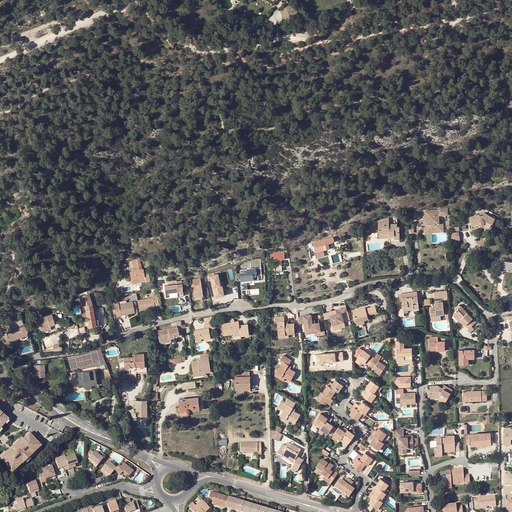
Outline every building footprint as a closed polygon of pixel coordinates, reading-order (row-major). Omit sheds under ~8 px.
[(288,13),(282,16),(285,22),(289,20),(300,16),(294,3),(289,4),(285,6),(288,13)] [(279,9),(282,16),(288,13),(285,6),(279,9)] [(426,219),(424,219),(424,232),(443,232),(443,220),(440,220),(439,216),(439,210),(426,210),(426,215),(426,219)] [(414,214),(415,219),(415,220),(416,221),(424,215),(422,214),(418,212),(414,214)] [(469,217),(471,225),(478,223),(478,224),(479,225),(480,226),(481,226),(482,226),(483,225),(484,225),(484,224),(489,227),(491,224),(492,224),(495,219),(484,213),(469,217)] [(398,217),(379,221),(380,233),(390,233),(390,237),(391,242),(400,241),(400,226),(398,227),(397,224),(398,224),(398,217)] [(458,232),(451,233),(452,241),(459,240),(458,232)] [(316,253),(321,251),(325,250),(329,249),(328,244),(333,243),(333,242),(334,241),(334,240),(335,240),(334,238),(313,243),(316,253)] [(126,257),(121,258),(119,268),(124,270),(125,264),(124,263),(126,261),(131,260),(130,258),(126,259),(126,257)] [(133,271),(129,272),(131,280),(131,283),(132,284),(145,281),(145,282),(150,281),(148,272),(143,273),(143,269),(141,269),(139,259),(131,261),(133,271)] [(240,273),(241,280),(253,279),(254,281),(258,280),(258,278),(262,278),(260,259),(250,260),(250,268),(240,269),(240,271),(240,273)] [(508,270),(509,269),(511,268),(511,261),(501,261),(501,270),(508,270)] [(215,297),(228,294),(226,283),(221,284),(218,272),(210,274),(215,297)] [(206,281),(205,277),(192,279),(193,287),(194,290),(193,290),(194,298),(203,296),(201,289),(199,289),(199,286),(201,286),(206,284),(206,281)] [(164,285),(165,289),(182,287),(181,281),(176,281),(167,282),(167,285),(164,285)] [(182,287),(165,289),(166,297),(183,295),(182,287)] [(90,293),(81,296),(84,306),(85,306),(89,326),(100,325),(98,309),(95,310),(94,303),(93,303),(90,293)] [(135,301),(138,311),(146,309),(145,309),(153,307),(153,306),(159,305),(157,294),(150,295),(150,294),(145,295),(146,299),(135,301)] [(417,296),(402,298),(402,303),(397,304),(398,316),(404,316),(403,311),(402,307),(407,306),(408,308),(413,308),(413,310),(419,309),(417,296)] [(435,310),(430,311),(431,321),(437,320),(436,315),(440,315),(444,314),(442,302),(434,303),(435,308),(435,310)] [(121,319),(121,317),(134,313),(134,312),(136,311),(134,303),(132,304),(131,303),(117,307),(117,304),(112,305),(117,321),(121,319)] [(352,311),(356,323),(364,320),(369,319),(367,316),(375,314),(377,313),(375,306),(365,309),(365,307),(352,311)] [(346,307),(336,309),(337,314),(330,316),(333,325),(344,322),(341,313),(347,311),(346,307)] [(453,314),(454,315),(455,314),(460,319),(468,329),(471,326),(476,322),(460,307),(453,313),(454,314),(453,314)] [(57,316),(40,320),(43,334),(51,331),(50,328),(56,327),(55,325),(59,323),(57,316)] [(284,323),(284,321),(284,316),(274,316),(275,322),(277,321),(279,338),(295,337),(294,328),(285,329),(284,323)] [(312,317),(304,318),(304,323),(306,333),(321,331),(319,323),(315,323),(312,322),(312,321),(312,317)] [(10,328),(22,325),(20,318),(8,321),(10,328)] [(159,342),(163,341),(170,339),(174,338),(174,337),(179,335),(178,332),(183,331),(181,323),(180,319),(175,321),(176,324),(176,325),(156,331),(159,342)] [(234,322),(231,323),(222,324),(223,335),(231,334),(232,340),(241,339),(241,336),(249,335),(248,324),(239,325),(239,322),(234,322)] [(321,331),(306,333),(306,337),(321,335),(325,335),(323,322),(319,323),(321,331)] [(197,341),(201,340),(201,339),(210,337),(209,330),(209,328),(215,327),(215,323),(204,325),(204,329),(195,330),(197,341)] [(27,333),(24,327),(24,325),(6,332),(7,334),(6,334),(7,340),(9,339),(9,341),(21,337),(21,339),(23,339),(24,339),(26,338),(27,337),(26,335),(27,335),(27,333)] [(430,341),(430,348),(437,348),(438,350),(449,350),(449,342),(445,343),(445,341),(438,341),(438,337),(430,337),(430,341)] [(395,339),(397,365),(404,365),(404,363),(404,360),(412,360),(412,348),(412,346),(403,346),(403,339),(395,339)] [(366,363),(370,365),(375,358),(364,351),(360,348),(355,356),(358,359),(357,360),(362,363),(364,365),(365,364),(366,363)] [(468,365),(468,359),(468,356),(474,355),(474,350),(463,350),(463,354),(459,355),(460,365),(468,365)] [(135,366),(135,373),(146,372),(145,363),(144,363),(143,353),(136,353),(136,355),(133,355),(133,357),(123,357),(123,362),(124,366),(124,367),(125,368),(126,368),(127,369),(128,369),(129,368),(129,367),(130,366),(130,365),(137,365),(138,366),(135,366)] [(200,360),(196,361),(191,362),(193,373),(199,371),(199,373),(205,373),(210,372),(207,353),(199,355),(199,358),(200,360)] [(287,367),(288,364),(290,360),(283,355),(280,359),(283,361),(275,375),(284,380),(285,377),(290,380),(295,372),(290,368),(287,367)] [(49,364),(41,365),(43,378),(51,377),(49,364)] [(109,372),(106,364),(98,366),(99,370),(103,369),(104,376),(110,375),(109,372)] [(94,370),(77,372),(79,386),(83,385),(84,386),(85,387),(86,388),(88,388),(89,387),(90,386),(90,384),(96,383),(94,370)] [(249,372),(240,372),(240,376),(235,377),(236,389),(250,389),(250,376),(249,376),(249,372)] [(396,379),(397,389),(411,388),(411,378),(396,379)] [(195,380),(185,382),(181,382),(182,389),(196,387),(195,381),(195,380)] [(343,386),(335,380),(332,384),(330,383),(328,386),(335,391),(338,393),(343,386)] [(378,392),(381,388),(371,381),(366,389),(368,390),(374,394),(376,391),(378,392)] [(430,386),(430,396),(438,396),(442,398),(441,399),(446,402),(452,389),(444,385),(442,388),(438,386),(430,386)] [(323,393),(333,400),(335,397),(333,395),(335,391),(328,386),(323,393)] [(371,403),(376,396),(374,394),(368,390),(365,394),(363,393),(361,396),(371,403)] [(403,390),(396,390),(396,395),(400,394),(401,405),(408,405),(416,404),(415,394),(404,394),(403,390)] [(463,391),(463,397),(466,396),(466,399),(471,399),(471,401),(487,401),(486,391),(463,391)] [(323,393),(321,392),(316,399),(323,404),(325,401),(327,403),(330,405),(333,400),(323,393)] [(179,399),(179,407),(180,412),(184,411),(185,413),(186,413),(186,414),(187,414),(189,414),(190,413),(190,412),(190,411),(199,410),(198,397),(179,399)] [(291,409),(293,407),(295,403),(287,398),(284,402),(282,401),(278,407),(280,409),(283,410),(279,418),(288,423),(290,420),(295,423),(300,414),(294,411),(291,409)] [(135,400),(136,408),(136,416),(146,416),(146,400),(135,400)] [(355,404),(354,405),(354,408),(361,413),(367,412),(370,408),(362,403),(359,407),(355,404)] [(180,412),(179,407),(177,407),(178,416),(187,416),(187,414),(186,414),(186,413),(185,413),(184,411),(180,412)] [(354,413),(355,419),(358,421),(360,417),(363,419),(365,416),(361,413),(354,413)] [(317,427),(320,429),(327,419),(323,415),(320,414),(315,422),(319,424),(317,427)] [(327,419),(320,429),(324,432),(330,436),(335,429),(332,427),(333,426),(329,423),(332,419),(328,417),(327,419)] [(340,440),(347,430),(344,428),(342,430),(340,429),(338,427),(332,436),(340,440)] [(273,430),(272,432),(274,433),(272,437),(272,439),(278,442),(282,435),(280,433),(274,430),(273,430)] [(344,440),(348,443),(354,435),(347,430),(340,440),(343,443),(344,440)] [(374,432),(372,436),(384,444),(386,441),(384,439),(386,436),(378,430),(376,434),(374,432)] [(403,430),(394,430),(394,438),(398,438),(398,454),(406,453),(406,447),(407,447),(407,445),(412,445),(413,446),(417,446),(417,438),(412,438),(412,435),(406,436),(406,437),(403,437),(403,430)] [(465,435),(466,444),(469,444),(469,445),(478,445),(478,441),(483,441),(483,443),(490,443),(490,437),(488,437),(487,433),(465,435)] [(23,440),(22,438),(1,458),(13,471),(21,463),(22,464),(32,455),(31,455),(40,447),(29,435),(23,440)] [(384,444),(372,436),(369,439),(373,441),(370,445),(379,451),(384,444)] [(455,451),(459,450),(459,442),(455,442),(454,436),(445,436),(445,438),(436,438),(437,443),(437,448),(435,448),(435,454),(442,453),(442,452),(442,445),(449,445),(449,449),(450,449),(455,449),(455,451)] [(261,443),(239,443),(240,453),(256,453),(256,455),(261,455),(261,443)] [(277,454),(281,456),(282,454),(295,460),(300,450),(290,444),(289,445),(288,448),(286,447),(282,444),(277,454)] [(95,469),(103,459),(101,458),(95,454),(91,450),(88,453),(91,456),(88,460),(90,462),(93,464),(92,465),(91,466),(95,469)] [(367,456),(360,452),(358,455),(357,454),(356,456),(356,459),(357,470),(360,472),(363,468),(365,470),(367,468),(368,466),(372,460),(375,455),(370,451),(367,456)] [(282,454),(281,456),(294,463),(296,461),(295,460),(282,454)] [(65,458),(69,470),(73,468),(72,465),(75,465),(77,464),(75,455),(65,458)] [(65,471),(69,470),(65,458),(65,457),(55,460),(58,469),(64,468),(64,470),(65,471)] [(296,461),(294,463),(291,469),(292,469),(296,471),(297,472),(303,460),(298,457),(296,461)] [(318,471),(321,473),(327,465),(321,461),(315,469),(318,471)] [(104,476),(108,479),(114,471),(116,469),(107,462),(101,470),(106,474),(105,476),(104,476)] [(125,466),(121,462),(116,469),(114,471),(120,475),(122,473),(132,481),(137,475),(125,466)] [(321,473),(319,475),(324,478),(326,480),(325,483),(329,486),(331,483),(337,475),(333,472),(331,474),(329,472),(330,470),(332,467),(328,464),(327,465),(321,473)] [(42,473),(38,474),(40,480),(41,483),(46,482),(46,480),(55,477),(52,467),(42,471),(42,473)] [(463,475),(463,468),(454,469),(454,471),(445,471),(445,476),(446,481),(443,481),(444,487),(451,486),(451,485),(469,484),(469,475),(463,475)] [(341,493),(349,481),(346,479),(343,483),(339,480),(334,488),(337,490),(341,493)] [(380,479),(374,487),(385,494),(387,491),(385,489),(387,485),(380,479)] [(26,485),(28,491),(30,495),(35,493),(35,491),(38,490),(43,488),(41,483),(40,480),(26,485)] [(353,483),(349,481),(341,493),(345,496),(348,498),(354,490),(350,488),(353,483)] [(412,481),(400,482),(400,491),(413,491),(413,493),(421,493),(421,483),(413,483),(412,481)] [(385,494),(374,487),(372,490),(375,492),(372,496),(380,501),(385,494)] [(224,507),(227,496),(214,493),(211,504),(224,508),(224,507)] [(372,496),(370,494),(367,497),(370,500),(367,503),(377,510),(382,503),(380,501),(372,496)] [(235,499),(227,496),(224,507),(232,509),(235,499)] [(494,496),(479,497),(479,499),(474,499),(475,509),(480,509),(480,507),(495,506),(494,496)] [(15,511),(17,511),(34,506),(31,499),(27,501),(26,499),(23,501),(23,500),(16,502),(17,505),(14,506),(15,511)] [(243,501),(235,499),(232,509),(240,511),(243,501)] [(122,502),(125,511),(132,511),(136,511),(135,509),(139,508),(137,502),(134,503),(131,504),(131,503),(130,501),(128,500),(122,502)] [(204,511),(209,508),(201,500),(195,506),(194,505),(190,509),(192,511),(204,511)] [(242,511),(248,511),(251,503),(243,501),(240,511),(242,511)] [(115,502),(107,505),(109,511),(116,511),(118,511),(115,502)] [(256,511),(259,506),(251,503),(248,511),(256,511)]
